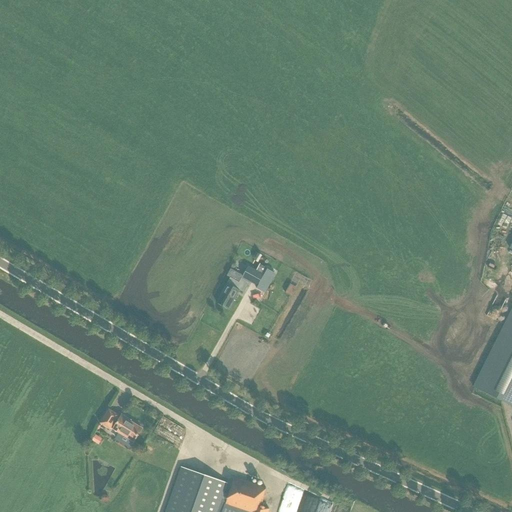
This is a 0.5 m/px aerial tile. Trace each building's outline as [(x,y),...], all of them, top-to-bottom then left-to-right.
[(228,283),(217,303),(229,310),(243,284),(245,279),(259,287),(259,286),(266,289),(275,273),(267,269),(264,275),(250,267),(240,283),(230,277),(227,283),(228,283)] [(511,311),(475,388),(511,406),(511,311)] [(130,421),(131,420),(122,415),(113,429),(134,442),(142,429),(130,421)] [(117,460),(110,455),(106,462),(113,466),(117,460)] [(268,511),(269,511),(260,508),(264,497),(263,497),(266,488),(235,478),(229,496),(224,494),(226,488),(228,483),(181,467),(174,488),(165,511),(268,511)] [(316,511),(317,511),(330,511),(334,503),(304,493),(297,511),(316,511)]
